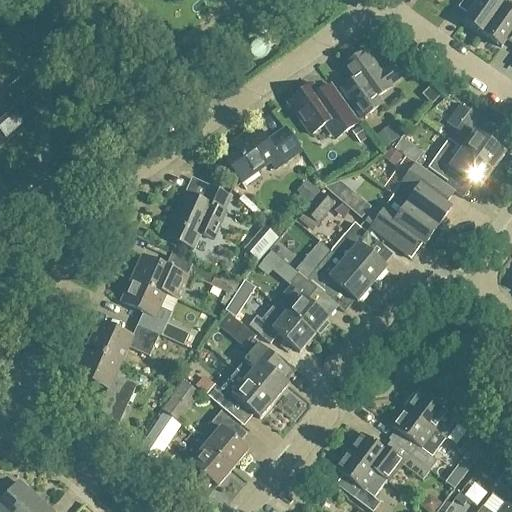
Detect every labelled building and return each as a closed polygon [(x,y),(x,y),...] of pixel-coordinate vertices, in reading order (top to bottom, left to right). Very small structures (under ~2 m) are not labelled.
[(482,35),(503,5),(506,0),(476,0),(478,1),(463,22),(482,35)] [(511,44),(511,0),(506,0),(503,5),(482,35),(501,48),(506,40),(511,44)] [(343,68),(353,82),(341,90),(348,100),(362,120),(382,105),(377,98),(391,88),(390,86),(399,79),(390,66),(380,73),(365,52),(343,68)] [(28,109),(40,98),(23,78),(10,89),(12,92),(0,102),(0,146),(35,116),(28,109)] [(311,136),(324,127),(335,141),(358,124),(333,89),(321,98),(312,86),(288,104),(311,136)] [(490,125),(471,110),(455,133),(468,142),(462,151),(492,173),(505,155),(481,138),(490,125)] [(275,171),(301,153),(285,131),(267,143),(257,128),(241,139),(243,142),(221,157),(241,185),(270,165),(275,171)] [(479,191),(492,173),(462,151),(448,141),(428,169),(448,183),(455,174),(479,191)] [(393,196),(438,228),(451,210),(442,203),(451,191),(415,165),(393,196)] [(309,203),(319,192),(305,180),(296,192),(309,203)] [(225,214),(223,213),(230,198),(207,188),(200,202),(183,195),(163,239),(192,252),(199,236),(213,242),(225,214)] [(334,205),(320,193),(303,213),(317,224),(334,205)] [(410,260),(421,245),(424,247),(438,228),(393,196),(381,214),(371,228),(410,260)] [(332,253),(372,287),(387,270),(369,254),(378,244),(355,225),(346,237),(332,253)] [(372,287),(332,253),(310,279),(332,298),(340,289),(358,304),(372,287)] [(267,274),(279,260),(273,255),(261,269),(267,274)] [(176,271),(142,256),(132,279),(165,295),(176,300),(183,285),(189,287),(193,278),(210,286),(215,274),(193,264),(188,275),(176,270),(176,271)] [(286,314),(314,337),(317,333),(320,336),(330,325),(327,322),(328,320),(307,302),(318,290),(299,274),(291,284),(293,286),(278,304),(287,312),(286,314)] [(165,295),(132,279),(121,304),(154,319),(165,295)] [(236,317),(245,304),(235,297),(226,311),(236,317)] [(338,307),(331,314),(346,327),(353,320),(338,307)] [(237,322),(228,314),(218,327),(227,334),(237,322)] [(300,354),(314,337),(286,314),(272,330),(257,317),(248,327),(270,346),(279,336),(300,354)] [(87,349),(121,364),(128,349),(149,359),(159,337),(137,327),(132,338),(99,322),(87,349)] [(184,347),(189,335),(166,325),(161,337),(184,347)] [(236,372),(246,380),(274,403),(289,385),(282,380),(289,371),(253,341),(242,354),(244,362),(236,372)] [(121,364),(87,349),(75,376),(108,391),(99,411),(118,427),(135,388),(114,379),(121,364)] [(260,420),(274,403),(246,380),(236,372),(220,391),(215,386),(207,396),(229,414),(239,402),(260,420)] [(155,393),(168,403),(177,392),(164,382),(155,393)] [(445,441),(458,423),(465,428),(472,419),(452,403),(445,413),(419,393),(406,411),(445,441)] [(162,412),(179,424),(188,412),(171,399),(162,412)] [(411,457),(431,472),(438,463),(432,458),(445,441),(406,411),(392,428),(418,448),(411,457)] [(206,448),(233,470),(248,452),(239,445),(246,436),(221,415),(199,442),(206,448)] [(170,439),(153,428),(137,453),(154,464),(170,439)] [(349,453),(388,482),(400,466),(391,460),(392,458),(362,435),(349,453)] [(217,489),(233,470),(206,448),(191,466),(183,460),(175,469),(195,486),(202,476),(217,489)] [(374,500),(388,483),(388,482),(349,453),(335,471),(361,490),(354,500),(370,511),(375,511),(381,505),(374,500)] [(170,471),(177,462),(167,454),(160,462),(170,471)] [(431,472),(411,457),(404,467),(423,482),(431,472)] [(511,469),(502,483),(511,490),(511,469)] [(34,502),(36,500),(19,484),(0,505),(0,511),(49,511),(44,506),(41,509),(34,502)] [(506,506),(501,511),(511,511),(511,497),(498,487),(492,496),(506,506)]
